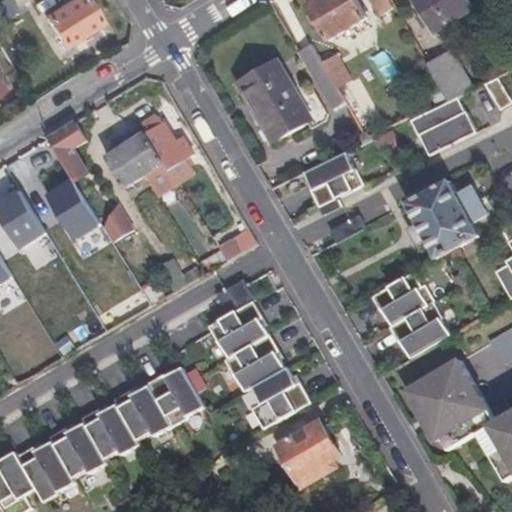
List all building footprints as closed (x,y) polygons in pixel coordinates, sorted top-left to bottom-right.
[(11,0),(1,0),(0,1),(0,15),(15,7),(11,0)] [(85,0),(74,0),(46,17),(65,47),(101,24),(85,0)] [(356,0),(318,0),(308,6),(328,43),(367,22),(356,0)] [(390,0),(369,0),(383,22),(399,14),(390,0)] [(472,11),(465,0),(409,0),(429,35),(472,11)] [(313,44),(300,51),(316,79),(329,72),(329,71),(324,62),(313,44)] [(455,103),(461,100),(478,92),(455,51),(432,64),(449,94),(455,103)] [(329,71),(329,72),(335,82),(338,88),(352,80),(336,54),(324,62),(329,71)] [(315,122),(280,64),(244,86),(279,143),(315,122)] [(329,72),(316,79),(331,105),(343,97),(335,82),(329,72)] [(488,87),(502,115),(511,109),(511,103),(501,81),(488,87)] [(439,100),(444,108),(455,103),(449,94),(439,100)] [(461,100),(455,103),(444,108),(415,123),(423,139),(424,138),(434,158),(480,135),(469,113),(468,114),(461,100)] [(142,126),(148,134),(108,160),(127,190),(161,169),(174,186),(190,177),(182,164),(190,159),(179,141),(173,145),(156,117),(142,126)] [(74,124),(47,140),(75,185),(88,178),(74,152),(87,144),(74,124)] [(364,134),(370,145),(374,142),(369,132),(364,134)] [(325,210),(369,188),(361,170),(360,171),(352,155),(310,175),(318,191),(316,192),(325,210)] [(9,169),(0,174),(0,214),(21,250),(48,234),(9,169)] [(452,183),(410,206),(439,262),(482,238),(475,225),(490,216),(475,189),(460,197),(452,183)] [(118,208),(103,232),(112,246),(133,234),(118,208)] [(343,246),(369,232),(364,221),(337,234),(343,246)] [(511,291),(511,233),(509,235),(511,239),(511,272),(503,277),(511,291)] [(234,243),(221,250),(229,264),(242,256),(234,243)] [(410,347),(419,362),(458,340),(449,324),(449,323),(439,306),(440,305),(430,287),(426,290),(418,276),(379,299),(389,316),(391,314),(400,330),(398,331),(408,348),(410,347)] [(263,435),(315,404),(302,383),(300,384),(289,367),(287,368),(277,351),(279,350),(264,327),(266,325),(256,309),(258,307),(245,285),(212,304),(226,326),(204,339),(214,357),(216,356),(224,369),(222,371),(230,382),(232,381),(244,398),(246,396),(257,413),(252,416),(263,435)] [(511,366),(511,334),(490,348),(504,371),(511,366)] [(0,496),(8,511),(21,511),(38,503),(29,489),(43,481),(50,494),(65,486),(66,487),(83,477),(80,473),(96,464),(99,470),(111,464),(108,459),(119,452),(123,458),(140,448),(138,444),(155,434),(157,439),(194,419),(193,417),(211,407),(185,363),(167,373),(165,371),(147,381),(148,384),(130,394),(128,389),(109,400),(111,403),(93,414),(90,409),(72,419),(74,423),(57,432),(54,428),(38,438),(37,435),(23,443),(20,440),(0,451),(0,496)] [(465,363),(417,392),(453,453),(482,435),(511,482),(511,418),(502,424),(465,363)] [(347,456),(326,418),(283,443),(308,487),(343,465),(340,459),(347,456)]
